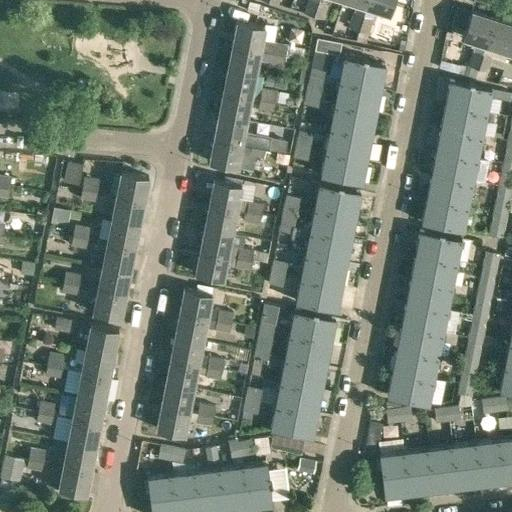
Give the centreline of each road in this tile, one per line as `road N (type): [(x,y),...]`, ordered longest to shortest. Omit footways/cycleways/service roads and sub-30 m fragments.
road 1 (residential): [(326,511),(427,0)]
road 2 (residential): [(107,511),(174,141)]
road 3 (residential): [(174,141),(0,130)]
road 4 (residential): [(174,141),(204,0)]
